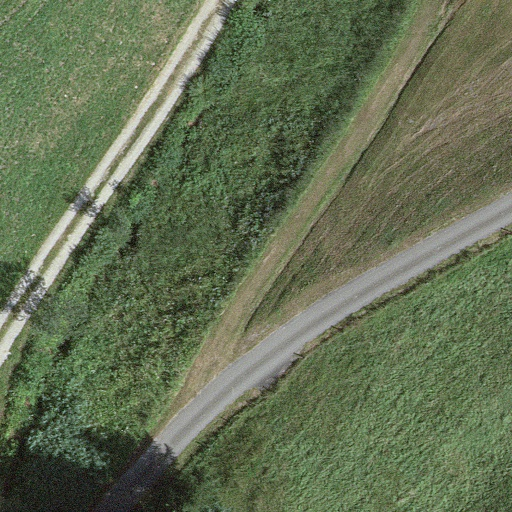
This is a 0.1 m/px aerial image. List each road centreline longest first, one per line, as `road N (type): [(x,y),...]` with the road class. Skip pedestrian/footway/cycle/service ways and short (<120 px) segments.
road 1 (track): [(110,511),(183,432),(299,333),(511,208)]
road 2 (track): [(0,354),(222,0)]
